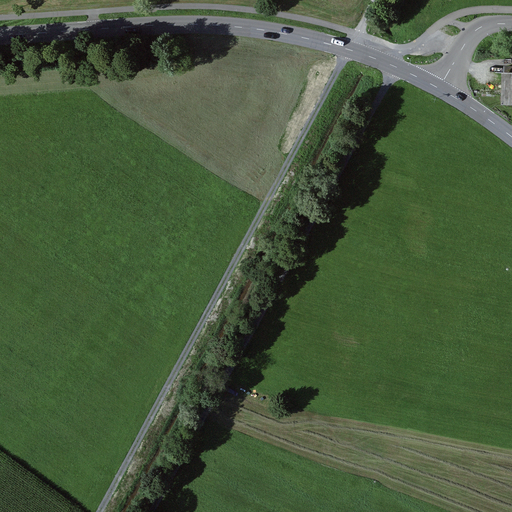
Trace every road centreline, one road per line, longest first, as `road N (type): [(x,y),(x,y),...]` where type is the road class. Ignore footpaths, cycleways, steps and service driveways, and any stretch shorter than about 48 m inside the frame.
road 1 (track): [(102,511),(379,0)]
road 2 (track): [(396,66),(154,511)]
road 3 (secondary): [(439,88),(351,50),(243,27),(0,35)]
